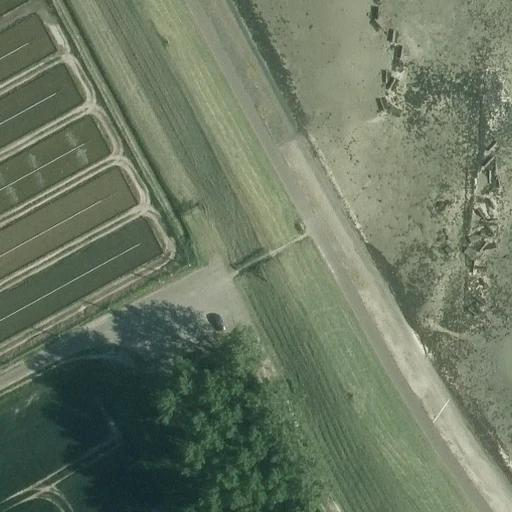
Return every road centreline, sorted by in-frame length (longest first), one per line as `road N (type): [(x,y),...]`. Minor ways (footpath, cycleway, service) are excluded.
road 1 (track): [(214,251),(81,0)]
road 2 (unclassified): [(217,282),(104,328),(0,385)]
road 3 (track): [(335,511),(265,364)]
